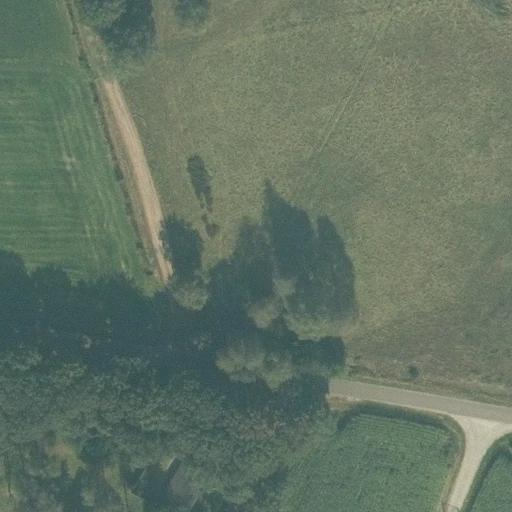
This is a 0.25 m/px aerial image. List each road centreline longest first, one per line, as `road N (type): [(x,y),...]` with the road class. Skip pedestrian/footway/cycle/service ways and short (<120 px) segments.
road 1 (unclassified): [(511,398),(0,318)]
road 2 (track): [(170,342),(71,0)]
road 3 (unknown): [(292,362),(240,511)]
